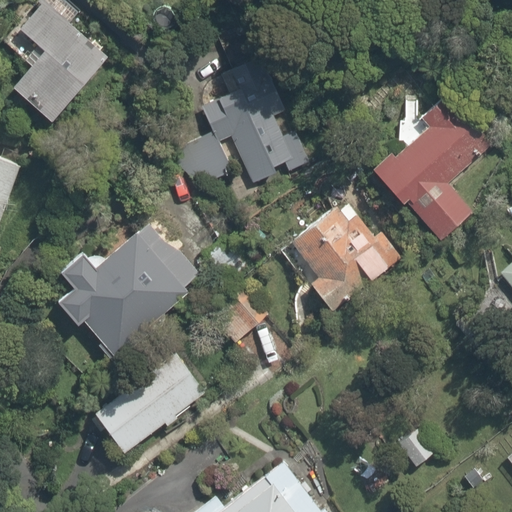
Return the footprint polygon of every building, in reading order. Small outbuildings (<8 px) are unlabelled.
[(57,0),(34,0),(0,40),(17,67),(0,83),(0,86),(35,121),(101,54),(95,48),(95,47),(95,45),(95,44),(95,43),(95,42),(95,41),(95,39),(94,38),(94,37),(93,36),(93,35),(92,34),(92,33),(91,32),(90,31),(89,30),(88,29),(87,28),(86,27),(85,27),(84,26),(83,26),(82,25),(80,25),(79,25),(78,25),(77,25),(76,24),(74,25),(73,25),(72,25),(71,25),(69,26),(68,26),(67,27),(61,22),(70,11),(57,0)] [(511,0),(454,0),(466,36),(511,20),(511,0)] [(247,58),(169,87),(204,177),(224,170),(213,142),(229,136),(254,203),(295,188),(247,58)] [(382,157),(362,175),(390,209),(396,203),(434,241),(467,208),(443,184),(469,158),(479,148),(439,107),(385,160),(382,157)] [(0,203),(15,164),(0,157),(0,203)] [(299,285),(308,298),(311,296),(322,310),(397,251),(379,228),(369,236),(345,206),(335,214),(327,203),(281,239),(310,276),(299,285)] [(104,363),(158,308),(166,316),(186,295),(179,288),(195,272),(136,220),(85,269),(70,253),(48,274),(66,292),(49,309),(67,327),(74,320),(94,340),(87,346),(104,363)] [(511,321),(511,252),(489,273),(508,294),(497,305),(511,321)] [(235,276),(197,311),(228,344),(266,308),(235,276)] [(79,413),(111,451),(151,418),(157,426),(203,388),(164,342),(79,413)] [(431,451),(413,424),(390,440),(409,467),(431,451)] [(262,473),(258,468),(217,501),(212,495),(190,511),(325,511),(318,503),(280,457),(262,473)]
